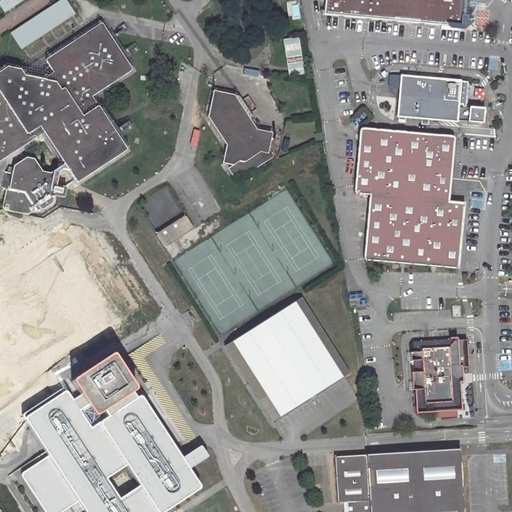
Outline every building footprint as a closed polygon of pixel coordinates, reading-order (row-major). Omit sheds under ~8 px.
[(26,0),(3,0),(0,2),(0,7),(5,15),(26,0)] [(66,0),(59,0),(10,32),(22,49),(25,47),(41,36),(43,35),(50,30),(52,29),(60,24),(62,22),(72,16),(75,14),(66,0)] [(325,0),(325,17),(465,28),(466,0),(325,0)] [(44,134),(45,136),(63,163),(63,165),(57,169),(53,171),(50,173),(42,171),(35,159),(26,158),(13,166),(13,167),(9,167),(7,172),(4,172),(1,187),(7,189),(3,206),(5,210),(28,215),(35,211),(39,212),(53,204),(54,196),(58,197),(64,198),(66,188),(56,186),(59,172),(61,170),(69,172),(76,183),(127,151),(92,97),(134,70),(113,40),(102,23),(45,60),(49,68),(45,70),(43,79),(24,76),(20,70),(7,67),(0,71),(0,162),(7,158),(44,134)] [(299,37),(283,39),(287,65),(288,71),(289,77),(305,75),(299,37)] [(430,121),(461,123),(483,125),(484,107),(464,106),(465,101),(463,101),(464,83),(401,78),(398,118),(406,119),(418,120),(430,121)] [(234,95),(213,91),(208,117),(226,145),(222,163),(233,165),(228,168),(236,180),(238,180),(273,157),(274,155),(269,149),(272,133),(257,130),(234,95)] [(397,132),(360,129),(354,195),(366,196),(362,264),(458,270),(464,205),(449,204),(454,137),(428,135),(417,134),(405,133),(397,132)] [(186,215),(156,235),(165,248),(194,228),(186,215)] [(51,239),(0,270),(0,397),(109,331),(51,239)] [(302,297),(225,346),(273,421),(345,376),(350,372),(302,297)] [(454,342),(413,344),(419,412),(430,411),(431,420),(456,419),(455,409),(459,409),(457,382),(461,382),(461,367),(455,367),(454,342)] [(165,511),(200,489),(200,485),(190,469),(182,458),(142,397),(140,396),(138,396),(137,397),(133,391),(134,391),(135,390),(135,389),(136,388),(135,387),(134,386),(115,355),(114,354),(113,354),(112,354),(111,354),(73,379),(72,380),(72,382),(72,384),(73,385),(80,395),(72,400),(68,392),(67,391),(65,391),(64,392),(25,417),(24,418),(24,419),(24,420),(25,422),(48,456),(21,473),(21,477),(43,511),(62,511),(78,502),(84,511),(165,511)] [(182,458),(190,469),(207,457),(208,456),(208,455),(202,446),(201,446),(200,446),(182,458)] [(464,511),(460,456),(460,449),(341,458),(338,459),(340,511),(464,511)]
